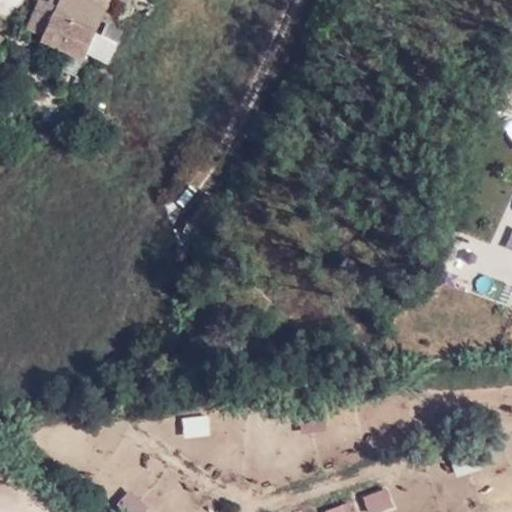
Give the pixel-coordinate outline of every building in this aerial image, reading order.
[(103,5),(92,0),(55,0),(54,4),(44,0),(34,0),(23,28),(40,35),(37,42),(77,59),(82,54),(92,59),(101,39),(91,32),(103,5)] [(182,439),(209,437),(207,417),(180,419),(182,439)] [(451,458),(455,476),(480,471),(477,453),(451,458)] [(363,511),(380,511),(393,508),(386,488),(359,496),(363,511)] [(115,506),(123,511),(143,511),(148,507),(126,491),(115,506)]
